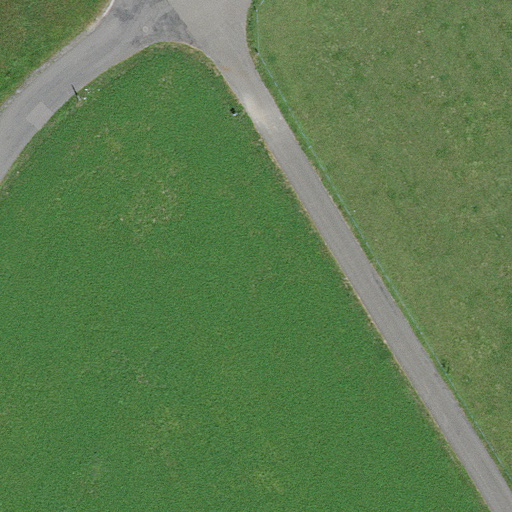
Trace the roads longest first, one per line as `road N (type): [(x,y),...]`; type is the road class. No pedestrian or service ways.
road 1 (track): [(192,0),(461,415),(510,511)]
road 2 (residential): [(0,130),(167,0)]
